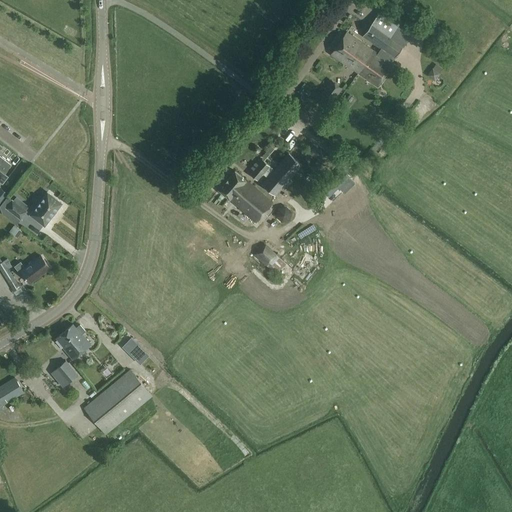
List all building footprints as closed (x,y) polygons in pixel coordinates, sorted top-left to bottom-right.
[(381,49),(398,27),(378,14),(363,36),(381,49)] [(393,65),(391,64),(410,36),(398,27),(381,49),(377,54),(373,51),(358,73),(378,87),(393,65)] [(358,73),(373,51),(346,32),(331,54),(358,73)] [(332,81),(317,101),(328,108),(342,89),(332,81)] [(275,196),(302,165),(289,153),(262,184),(275,196)] [(11,163),(1,156),(0,157),(0,181),(2,183),(6,179),(2,175),(9,165),(11,163)] [(257,180),(270,166),(263,160),(250,174),(257,180)] [(256,222),(272,203),(235,171),(218,190),(256,222)] [(345,196),(358,187),(355,182),(341,191),(345,196)] [(318,191),(307,199),(311,204),(322,196),(318,191)] [(48,192),(30,214),(45,225),(51,217),(55,212),(62,203),(48,192)] [(26,211),(12,200),(12,201),(7,198),(8,197),(1,206),(0,206),(3,214),(7,208),(21,219),(26,211)] [(300,239),(315,230),(311,225),(297,234),(300,239)] [(19,237),(21,230),(15,228),(13,234),(19,237)] [(264,265),(276,253),(265,242),(253,254),(264,265)] [(30,283),(50,267),(41,256),(25,268),(20,262),(15,266),(19,272),(21,271),(30,283)] [(21,288),(4,262),(2,263),(0,259),(0,268),(15,291),(21,288)] [(81,334),(73,324),(56,338),(64,347),(64,348),(73,359),(91,344),(82,333),(81,334)] [(145,351),(136,343),(128,351),(136,359),(145,351)] [(66,361),(56,370),(67,383),(78,374),(66,361)] [(143,378),(147,375),(139,366),(136,369),(143,378)] [(100,377),(107,381),(112,372),(105,368),(100,377)] [(84,408),(106,434),(151,396),(130,370),(84,408)] [(0,385),(0,405),(23,392),(14,377),(0,385)]
